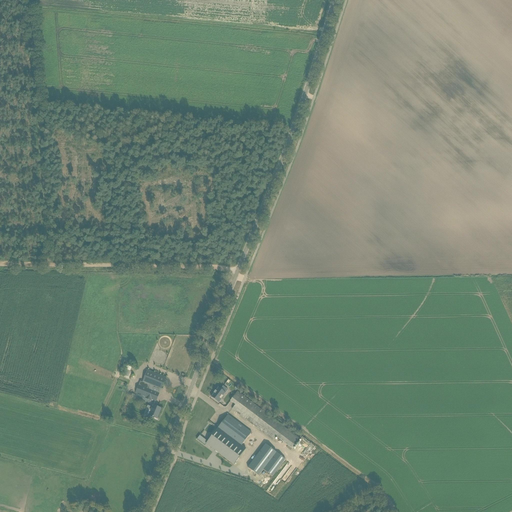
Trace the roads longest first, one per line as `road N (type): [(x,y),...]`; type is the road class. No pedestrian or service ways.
road 1 (tertiary): [(143,511),(270,193),(334,0)]
road 2 (track): [(45,263),(236,272)]
